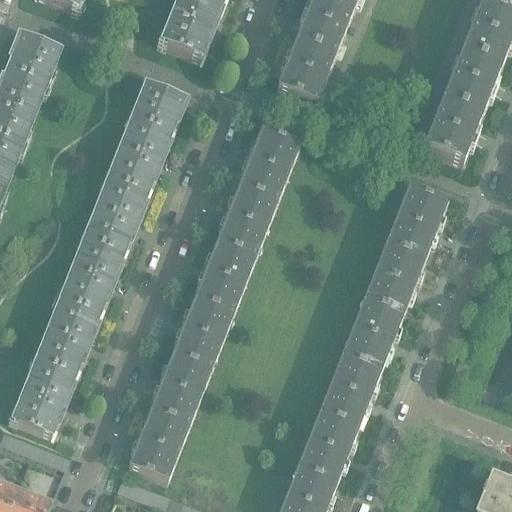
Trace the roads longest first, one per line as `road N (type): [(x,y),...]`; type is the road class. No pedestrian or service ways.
road 1 (residential): [(71,511),(271,0)]
road 2 (residential): [(511,169),(418,403)]
